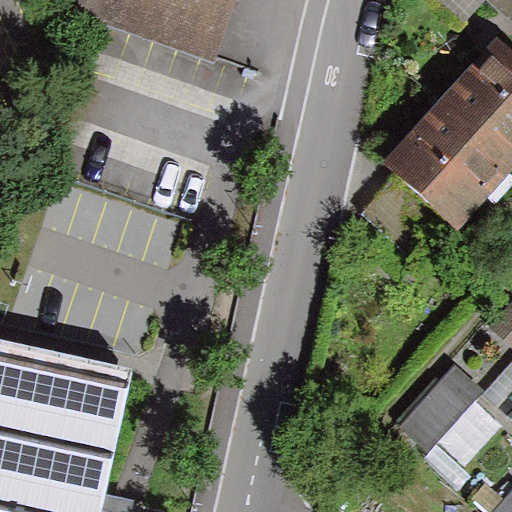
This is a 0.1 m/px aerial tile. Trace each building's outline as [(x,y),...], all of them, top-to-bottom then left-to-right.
[(97,0),(91,20),(199,55),(216,0),(97,0)] [(511,0),(493,0),(511,17),(511,0)] [(511,64),(494,47),(435,109),(503,173),(511,164),(511,64)] [(435,109),(377,171),(445,235),(503,173),(435,109)] [(0,511),(97,511),(127,380),(0,352),(0,511)] [(511,415),(458,375),(420,425),(477,468),(511,422),(511,415)]
